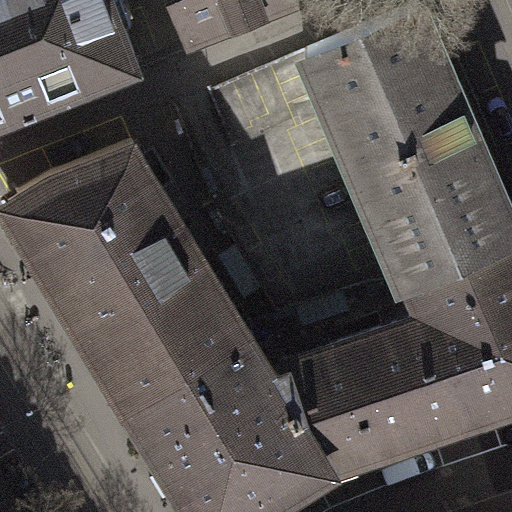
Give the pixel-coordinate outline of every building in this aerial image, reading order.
[(114,0),(0,0),(0,113),(138,59),(114,0)] [(178,0),(191,34),(277,0),(178,0)] [(412,274),(511,231),(511,214),(419,0),(411,0),(305,46),(374,206),(381,203),(412,274)] [(96,336),(133,397),(245,323),(131,136),(76,158),(5,188),(96,336)] [(443,333),(467,407),(511,392),(511,231),(412,274),(426,307),(416,312),(427,339),(443,333)] [(287,401),(322,455),(467,407),(443,333),(427,339),(416,312),(283,357),(295,397),(287,401)] [(245,323),(133,397),(201,511),(234,511),(322,455),(287,401),(295,397),(283,357),(271,364),(245,323)]
